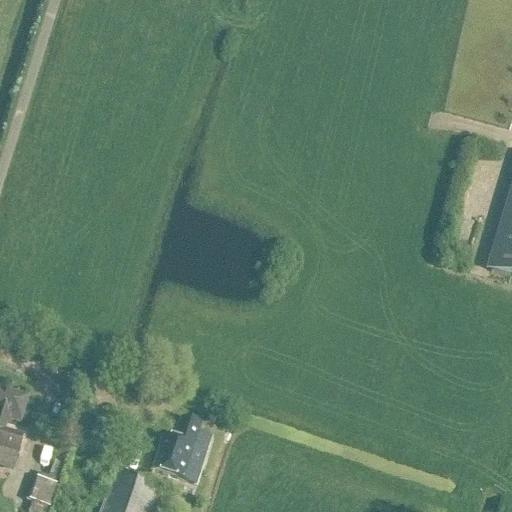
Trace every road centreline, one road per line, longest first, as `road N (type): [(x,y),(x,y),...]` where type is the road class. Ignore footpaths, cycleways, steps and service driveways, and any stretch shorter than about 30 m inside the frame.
road 1 (unclassified): [(0,176),(53,0)]
road 2 (unknown): [(0,358),(147,414)]
